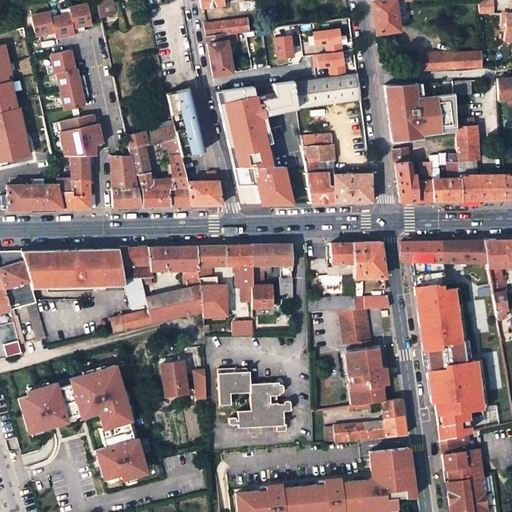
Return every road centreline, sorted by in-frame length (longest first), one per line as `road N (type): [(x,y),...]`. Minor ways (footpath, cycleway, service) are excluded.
road 1 (tertiary): [(389,221),(429,511)]
road 2 (secondary): [(232,225),(0,230)]
road 3 (tertiary): [(232,225),(186,0)]
road 4 (tertiary): [(361,0),(389,221)]
road 5 (residential): [(0,372),(189,322)]
road 6 (secondary): [(389,221),(232,225)]
road 7 (unknown): [(372,82),(500,74)]
road 8 (secondary): [(511,220),(389,221)]
